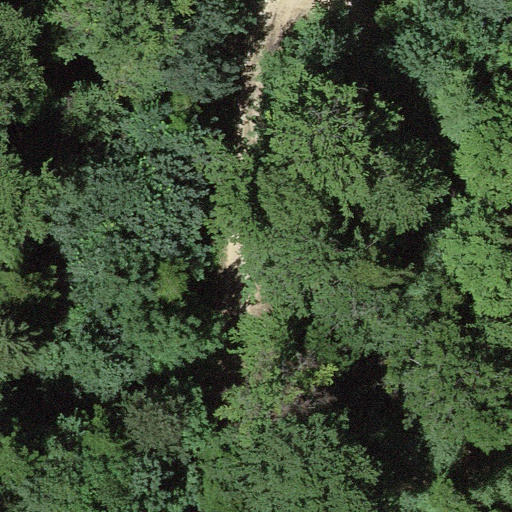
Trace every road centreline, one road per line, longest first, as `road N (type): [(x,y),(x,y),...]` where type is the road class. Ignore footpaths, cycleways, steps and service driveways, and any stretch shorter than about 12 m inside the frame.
road 1 (track): [(261,0),(247,191),(203,511)]
road 2 (track): [(334,0),(511,316)]
road 3 (track): [(247,191),(308,374),(369,511)]
